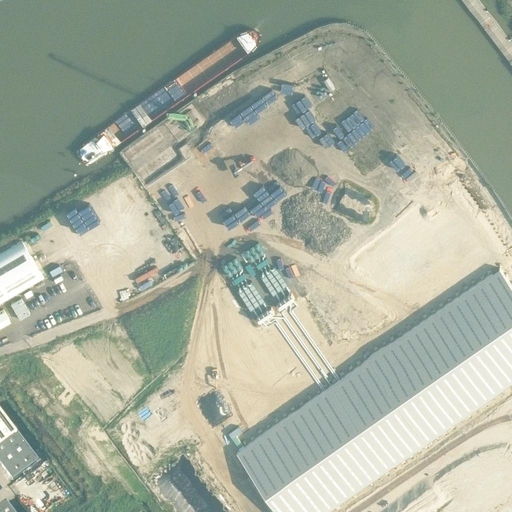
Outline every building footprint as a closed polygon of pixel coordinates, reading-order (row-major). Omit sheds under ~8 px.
[(348,243),(362,250),(366,241),(365,241),(367,236),(354,230),(348,243)] [(0,303),(43,278),(21,241),(0,253),(0,303)] [(403,252),(402,255),(405,256),(403,264),(406,265),(405,269),(415,272),(419,256),(403,252)] [(0,465),(13,483),(39,463),(0,410),(0,465)] [(12,511),(6,503),(0,507),(0,511),(12,511)]
